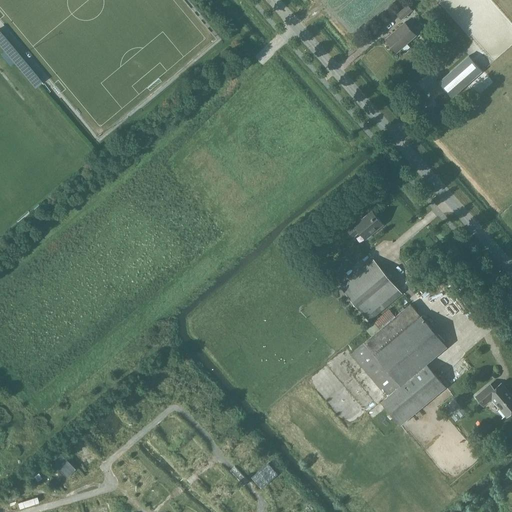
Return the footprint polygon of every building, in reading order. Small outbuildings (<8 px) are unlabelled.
[(402,19),(413,10),(408,5),(397,14),(402,19)] [(397,52),(417,35),(405,22),(385,39),(397,52)] [(43,82),(0,30),(0,42),(37,86),(43,82)] [(469,56),(439,83),(452,98),(467,84),(482,71),(469,56)] [(353,238),(360,232),(365,240),(383,225),(371,211),(355,224),(354,223),(346,229),(353,238)] [(340,287),(369,321),(402,294),(373,260),(340,287)] [(390,413),(394,417),(400,425),(446,387),(426,364),(447,347),(428,324),(433,320),(429,316),(424,320),(410,304),(395,317),(389,309),(365,329),(372,336),(351,354),(386,397),(381,402),(390,413)] [(439,373),(444,370),(449,379),(459,373),(450,358),(435,367),(439,373)] [(487,387),(476,397),(484,406),(491,400),(505,416),(511,410),(511,396),(502,385),(496,390),(491,384),(487,387)] [(459,410),(450,400),(445,404),(449,408),(446,411),(450,416),(459,410)] [(60,453),(51,461),(65,476),(73,468),(75,470),(75,469),(60,453)]
